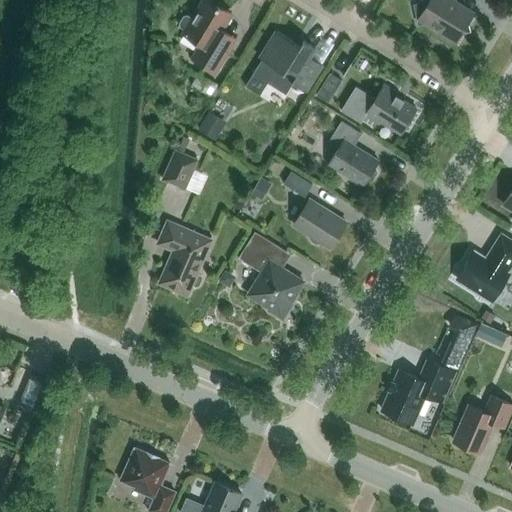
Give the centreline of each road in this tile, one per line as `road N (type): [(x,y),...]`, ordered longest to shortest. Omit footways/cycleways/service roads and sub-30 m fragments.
road 1 (unclassified): [(295,439),(495,112)]
road 2 (unclassified): [(295,439),(0,312)]
road 3 (residential): [(495,112),(313,0)]
road 4 (unclassified): [(460,511),(295,439)]
